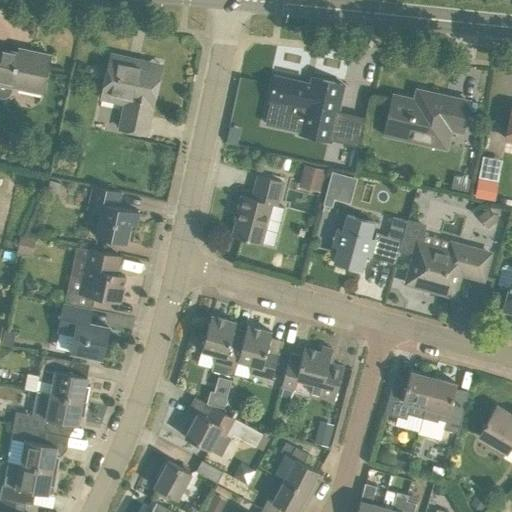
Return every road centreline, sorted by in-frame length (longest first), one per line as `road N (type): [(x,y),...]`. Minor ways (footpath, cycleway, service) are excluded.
road 1 (residential): [(175,264),(235,0)]
road 2 (residential): [(93,511),(156,363),(175,264)]
road 3 (tertiary): [(511,27),(258,0)]
road 4 (residential): [(386,321),(175,264)]
road 5 (residential): [(329,511),(386,321)]
road 6 (residential): [(511,357),(386,321)]
